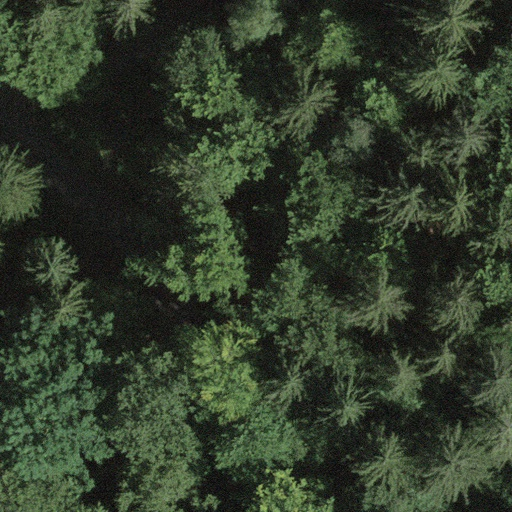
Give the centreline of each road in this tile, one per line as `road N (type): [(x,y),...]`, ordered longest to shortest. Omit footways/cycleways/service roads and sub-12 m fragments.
road 1 (track): [(194,511),(169,288),(6,123)]
road 2 (track): [(0,119),(304,0)]
